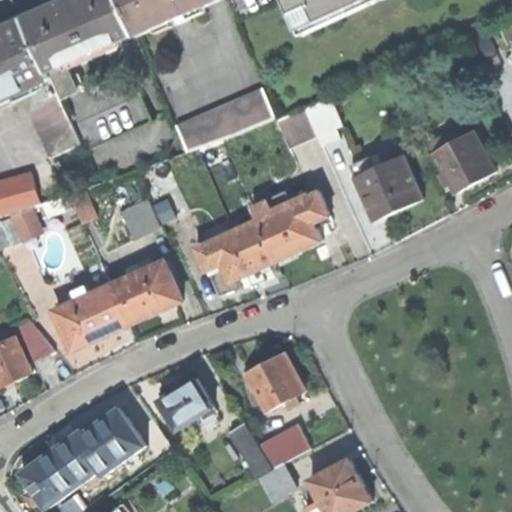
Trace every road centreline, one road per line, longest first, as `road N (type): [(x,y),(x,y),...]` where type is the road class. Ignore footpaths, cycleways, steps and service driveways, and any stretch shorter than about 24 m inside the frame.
road 1 (residential): [(0,441),(200,339),(302,308)]
road 2 (residential): [(421,511),(302,308)]
road 3 (residential): [(302,308),(470,231)]
